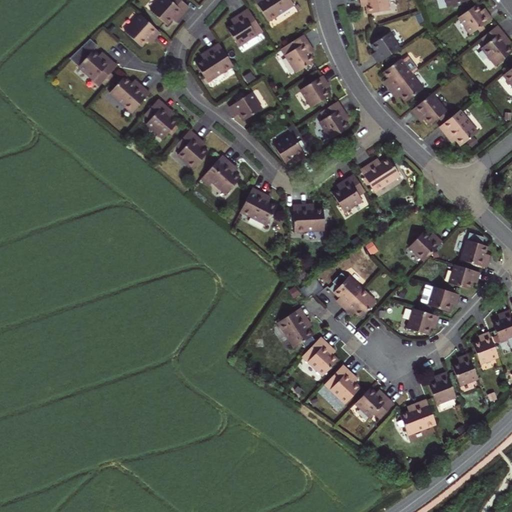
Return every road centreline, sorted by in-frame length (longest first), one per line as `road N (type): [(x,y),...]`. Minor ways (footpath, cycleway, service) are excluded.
road 1 (residential): [(382,120),(313,173),(282,178),(181,79),(181,42),(216,0)]
road 2 (residential): [(511,274),(423,355),(379,353),(336,326)]
road 3 (tertiary): [(511,420),(399,511)]
road 4 (residential): [(382,120),(339,56),(321,0)]
